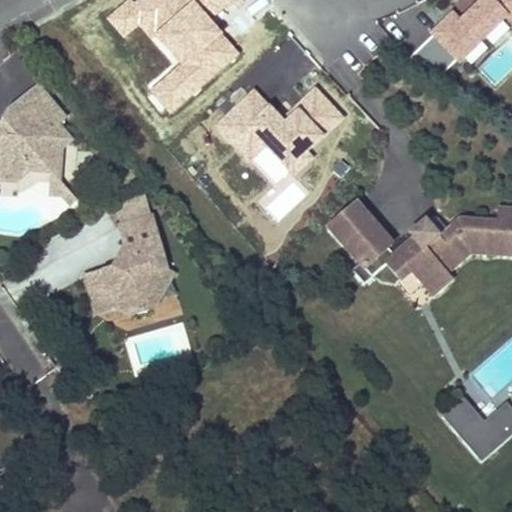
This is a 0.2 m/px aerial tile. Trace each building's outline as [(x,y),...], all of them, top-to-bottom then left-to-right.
[(128,0),(106,19),(124,40),(141,25),(178,68),(152,90),(173,114),(240,57),(206,18),(226,0),(140,0),(134,6),(128,0)] [(511,20),(511,0),(494,0),(494,1),(493,0),(480,0),(460,21),(452,11),(445,19),(448,21),(441,28),(439,25),(431,32),(433,34),(410,57),(441,73),(457,58),(459,60),(506,14),(511,20)] [(0,177),(16,179),(27,169),(49,170),(59,171),(62,144),(69,137),(57,123),(65,116),(37,84),(7,109),(12,115),(0,123),(0,177)] [(270,184),(344,117),(318,89),(282,121),(254,91),(217,125),(270,184)] [(75,195),(58,179),(59,171),(49,170),(47,192),(57,192),(66,203),(75,195)] [(111,204),(118,226),(150,216),(141,187),(111,204)] [(422,283),(432,294),(450,278),(445,272),(441,266),(467,243),(511,247),(511,209),(499,208),(498,222),(460,218),(452,225),(451,224),(449,226),(439,234),(425,219),(410,233),(414,237),(394,255),(388,247),(392,243),(356,202),(328,226),(372,276),(387,263),(400,278),(410,270),(422,283)] [(150,216),(118,226),(126,254),(116,265),(83,276),(95,314),(115,307),(127,313),(137,310),(139,313),(148,310),(147,307),(155,304),(161,293),(157,279),(154,270),(166,266),(150,216)] [(441,266),(445,272),(470,251),(511,254),(511,247),(467,243),(441,266)] [(161,293),(174,271),(166,266),(154,270),(157,279),(161,293)] [(400,278),(397,282),(408,295),(422,283),(410,270),(400,278)] [(54,366),(59,372),(70,360),(65,355),(54,366)] [(70,360),(59,372),(79,391),(90,379),(70,360)] [(461,397),(440,415),(479,461),(511,433),(511,412),(507,407),(480,429),(469,416),(474,412),(461,397)]
